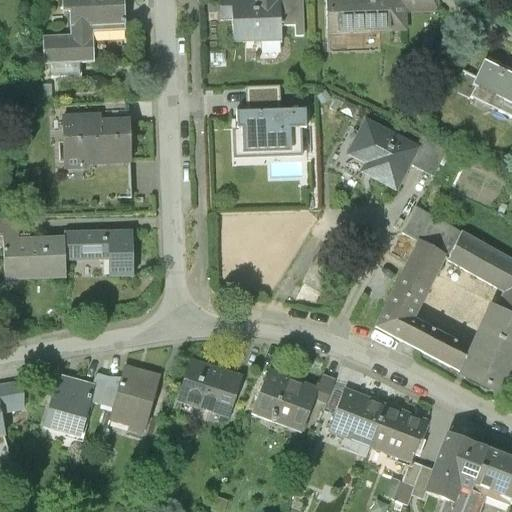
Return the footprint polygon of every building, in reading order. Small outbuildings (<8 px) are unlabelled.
[(44,43),(45,69),(51,69),(79,68),(93,68),(92,35),(125,34),(123,0),(64,0),(65,16),(71,16),(72,42),(44,43)] [(232,0),(219,0),(219,6),(208,6),(208,15),(220,14),(220,22),(233,21),(233,43),(281,42),(281,27),(280,2),(233,3),(232,0)] [(324,0),(325,2),(325,37),(404,34),(403,16),(437,14),(437,3),(435,0),(324,0)] [(302,1),(280,2),(281,27),(295,27),(295,38),(303,38),(302,1)] [(511,74),(487,63),(469,100),(511,120),(511,74)] [(278,89),(244,90),(245,114),(279,113),(278,89)] [(105,104),(106,118),(129,118),(129,104),(105,104)] [(245,114),(234,115),(235,132),(240,132),(240,153),(301,151),(300,131),(305,131),(305,112),(279,113),(245,114)] [(100,118),(63,120),(65,167),(130,164),(128,122),(100,123),(100,118)] [(417,151),(363,124),(346,157),(364,167),(360,176),(395,194),(408,168),(417,151)] [(422,141),(417,151),(408,168),(432,181),(446,153),(422,141)] [(511,265),(461,238),(416,211),(402,236),(417,245),(373,330),(459,377),(497,394),(511,361),(511,265)] [(18,224),(0,224),(0,238),(5,238),(6,283),(65,282),(65,263),(64,241),(19,243),(18,224)] [(64,237),(64,241),(65,263),(109,262),(109,280),(132,280),(131,235),(64,237)] [(340,260),(322,249),(303,281),(321,291),(340,260)] [(238,382),(190,366),(178,403),(226,419),(238,382)] [(122,373),(118,386),(111,412),(109,420),(145,430),(159,383),(122,373)] [(316,393),(268,375),(251,418),(299,436),(312,403),(316,393)] [(94,379),(91,390),(92,391),(88,405),(111,412),(118,386),(94,379)] [(91,390),(56,380),(44,427),(79,437),(88,405),(92,391),(91,390)] [(316,393),(312,403),(324,408),(333,385),(321,380),(316,393)] [(0,438),(3,438),(0,422),(0,416),(25,412),(21,387),(0,390),(0,438)] [(329,435),(369,450),(384,410),(344,394),(329,435)] [(424,425),(384,410),(369,450),(408,465),(409,466),(410,465),(424,425)] [(474,447),(446,436),(432,473),(423,495),(424,496),(442,503),(451,507),(458,489),(470,493),(485,452),(474,448),(474,447)] [(511,462),(485,452),(470,493),(483,498),(508,508),(508,506),(511,496),(511,462)] [(420,469),(410,465),(409,466),(408,465),(400,486),(412,491),(420,469)] [(432,473),(420,469),(412,491),(409,499),(421,504),(424,496),(423,495),(432,473)] [(390,482),(383,501),(405,509),(409,499),(412,491),(400,486),(390,482)] [(442,503),(438,511),(461,511),(470,493),(458,489),(451,507),(442,503)] [(477,511),(483,498),(470,493),(461,511),(477,511)]
